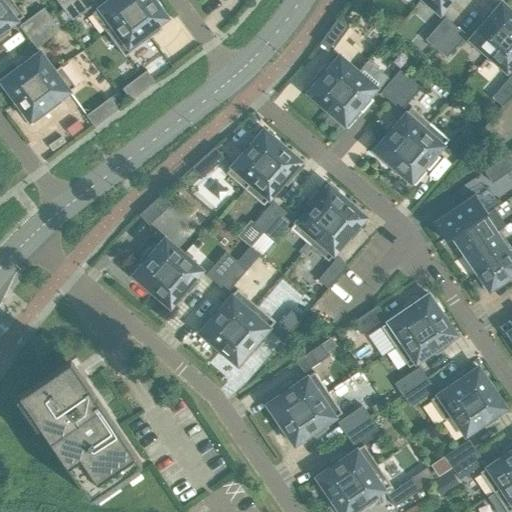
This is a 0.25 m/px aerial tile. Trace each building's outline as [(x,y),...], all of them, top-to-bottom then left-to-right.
[(8,27),(24,16),(11,0),(3,0),(0,2),(0,40),(11,32),(8,27)] [(56,0),(64,10),(77,0),(56,0)] [(72,21),(97,3),(94,0),(77,0),(64,10),(72,21)] [(107,32),(150,0),(109,0),(92,13),(107,32)] [(161,29),(158,25),(168,18),(161,9),(162,7),(157,0),(154,0),(150,0),(107,32),(125,56),(155,34),(161,29)] [(459,0),(423,0),(440,15),(452,0),(455,0),(458,2),(459,0)] [(488,56),(511,28),(511,8),(511,10),(502,2),(494,11),(490,8),(479,20),(483,24),(469,40),(488,56)] [(28,37),(52,19),(44,8),(20,26),(28,37)] [(436,49),(456,26),(445,17),(425,40),(436,49)] [(36,48),(60,30),(52,19),(28,37),(36,48)] [(331,51),(349,27),(338,19),(320,43),(331,51)] [(446,58),(466,35),(456,26),(436,49),(446,58)] [(511,28),(488,56),(507,72),(511,66),(511,28)] [(16,101),(55,71),(41,52),(31,59),(28,54),(14,65),(17,69),(1,81),(8,90),(6,92),(12,100),(14,99),(16,101)] [(326,109),(358,72),(339,55),(332,64),(328,61),(325,64),(326,64),(304,90),(326,109)] [(369,96),(375,90),(377,91),(389,78),(368,60),(358,72),(326,109),(328,110),(326,112),(334,119),(336,117),(345,125),(358,109),(362,113),(373,100),(369,96)] [(61,99),(77,87),(61,67),(55,71),(16,101),(33,124),(64,102),(61,99)] [(390,101),(410,78),(400,70),(380,92),(390,101)] [(131,100),(155,82),(147,71),(123,88),(131,100)] [(503,107),(511,95),(511,75),(492,97),(503,107)] [(401,110),(421,88),(410,78),(390,101),(401,110)] [(95,127),(119,109),(110,97),(86,115),(95,127)] [(393,166),(430,123),(412,107),(399,122),(395,119),(383,132),(387,135),(374,150),(383,158),(381,160),(389,167),(391,165),(393,166)] [(436,154),(449,139),(430,123),(393,166),(411,182),(425,166),(429,169),(437,160),(437,161),(440,157),(436,154)] [(457,159),(477,136),(467,127),(447,150),(457,159)] [(245,189),(282,146),(281,144),(282,142),(274,135),(273,137),(264,130),(256,138),(253,135),(247,141),(242,147),(245,150),(226,173),(245,189)] [(286,186),(305,165),(282,146),(245,189),(264,205),(283,183),(286,186)] [(202,177),(224,157),(215,147),(192,167),(202,177)] [(492,183),(511,169),(511,158),(509,154),(484,171),(492,183)] [(310,244),(347,201),(345,200),(347,198),(339,191),(337,193),(328,185),(321,194),(317,191),(306,203),(310,207),(291,228),(310,244)] [(149,225),(171,205),(162,194),(139,214),(149,225)] [(449,238),(488,213),(475,194),(433,222),(441,234),(445,232),(449,238)] [(264,232),(283,210),(273,201),(253,224),(264,232)] [(354,238),(362,229),(358,226),(365,217),(347,201),(310,244),(328,261),(348,239),(351,242),(354,238)] [(274,241),(293,219),(283,210),(264,232),(274,241)] [(465,254),(499,230),(496,232),(485,215),(449,238),(445,240),(446,242),(453,237),(465,254)] [(477,272),(511,248),(499,230),(465,254),(477,272)] [(152,291),(184,254),(162,234),(130,272),(152,291)] [(511,248),(477,272),(490,290),(511,275),(511,248)] [(217,283),(236,261),(226,252),(206,274),(217,283)] [(199,281),(195,278),(203,270),(184,254),(152,291),(154,293),(152,294),(160,301),(162,300),(170,307),(184,291),(188,294),(199,281)] [(328,288),(348,265),(337,256),(318,279),(328,288)] [(227,292),(247,270),(236,261),(217,283),(227,292)] [(283,277),(274,288),(285,297),(294,286),(283,277)] [(219,348),(256,305),(237,289),(225,304),(221,300),(210,313),(214,316),(200,332),(209,340),(207,342),(215,349),(217,347),(219,348)] [(395,347),(442,315),(441,313),(443,311),(437,303),(435,304),(429,294),(419,301),(416,297),(409,301),(403,306),(405,310),(381,326),(395,347)] [(262,336),(274,321),(256,305),(219,348),(237,364),(251,348),(255,352),(263,343),(266,339),(262,336)] [(361,334),(386,317),(378,305),(353,322),(361,334)] [(283,341),(303,318),(292,309),(273,332),(283,341)] [(447,341),(456,335),(442,315),(395,347),(409,367),(433,351),(436,355),(449,345),(447,341)] [(328,356),(326,353),(337,346),(331,337),(321,344),(296,361),(304,373),(328,356)] [(142,463),(85,379),(71,359),(19,394),(33,414),(90,498),(142,463)] [(403,395),(427,378),(419,366),(395,383),(403,395)] [(445,419),(450,416),(492,387),(491,386),(493,384),(487,376),(485,377),(478,367),(469,374),(466,370),(452,379),(455,383),(431,399),(445,419)] [(328,392),(312,368),(291,382),(289,378),(262,396),(281,424),(328,392)] [(410,406),(435,389),(427,378),(403,395),(410,406)] [(496,414),(506,408),(492,387),(450,416),(464,436),(482,424),(485,428),(499,418),(496,414)] [(329,428),(326,423),(342,413),(328,392),(281,424),(282,426),(280,428),(286,436),(288,435),(295,445),(312,433),(315,437),(322,432),(329,428)] [(345,434),(370,417),(362,406),(338,423),(345,434)] [(353,445),(378,429),(370,417),(345,434),(353,445)] [(452,468),(477,451),(469,439),(444,456),(452,468)] [(494,492),(500,488),(511,480),(511,444),(501,452),(504,456),(480,472),(494,492)] [(330,497),(377,465),(364,445),(348,456),(345,452),(331,461),(334,465),(317,477),(323,487),(321,488),(327,496),(329,495),(330,497)] [(460,479),(485,462),(477,451),(452,468),(460,479)] [(376,497),(392,486),(377,465),(330,497),(340,511),(360,511),(378,500),(376,497)] [(412,478),(387,495),(395,507),(420,490),(412,478)] [(511,480),(500,488),(511,505),(511,480)]
